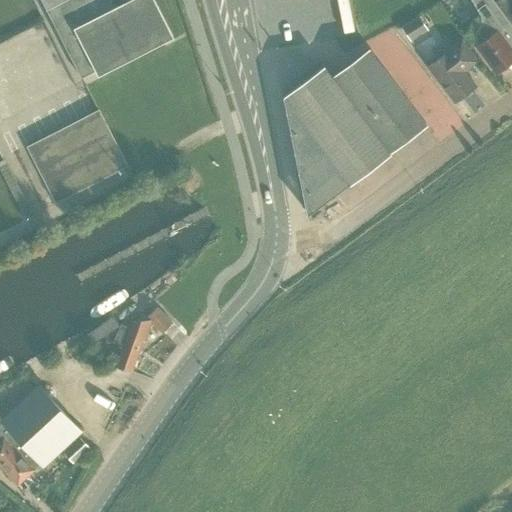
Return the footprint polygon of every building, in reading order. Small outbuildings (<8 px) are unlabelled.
[(154,0),(128,0),(127,1),(115,8),(110,0),(62,0),(46,8),(81,76),(96,69),(98,73),(172,35),(154,0)] [(511,27),(491,0),(471,0),(476,6),(481,15),(481,18),(481,19),(481,21),(480,25),(476,29),(475,30),(475,33),(475,36),(475,39),(475,40),(476,42),(477,43),(475,45),(495,72),(505,65),(508,66),(511,63),(511,27)] [(511,0),(494,0),(493,1),(505,17),(510,14),(511,17),(511,0)] [(418,13),(400,24),(410,40),(428,29),(418,13)] [(460,40),(427,65),(454,101),(474,85),(462,70),(475,60),(460,40)] [(369,47),(331,75),(323,64),(281,94),(303,210),(304,211),(386,152),(385,151),(424,123),(369,47)] [(435,103),(423,86),(410,96),(422,113),(435,103)] [(96,181),(126,166),(97,109),(24,146),(53,203),(96,181)] [(162,333),(173,321),(157,306),(147,316),(149,320),(162,333)] [(119,324),(113,315),(87,333),(93,341),(119,324)] [(142,341),(149,321),(129,321),(127,328),(119,325),(113,342),(120,345),(113,365),(129,371),(141,340),(142,341)] [(34,388),(3,418),(0,414),(0,466),(17,484),(39,463),(42,466),(80,430),(49,399),(47,401),(34,388)] [(73,462),(90,447),(80,437),(64,452),(73,462)]
